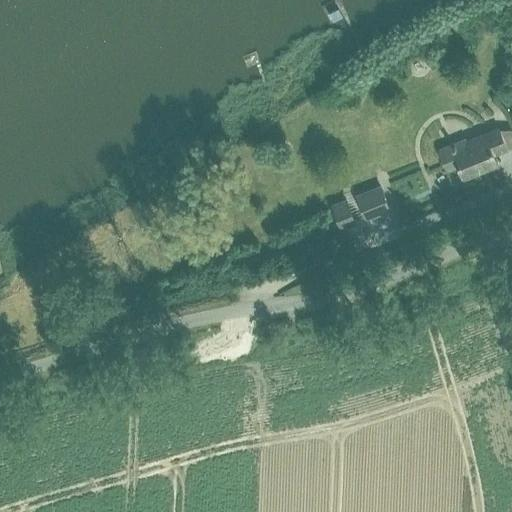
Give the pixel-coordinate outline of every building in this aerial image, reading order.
[(337,5),(328,10),(331,17),(341,12),(337,5)] [(254,53),(244,57),(248,67),(257,63),(254,53)] [(459,165),(464,176),(498,162),(494,153),(507,148),(499,128),(468,141),(466,137),(440,149),(446,165),(459,165)] [(382,185),(359,194),(368,217),(391,208),(382,185)] [(345,199),(332,205),(341,228),(355,223),(345,200),(345,199)]
